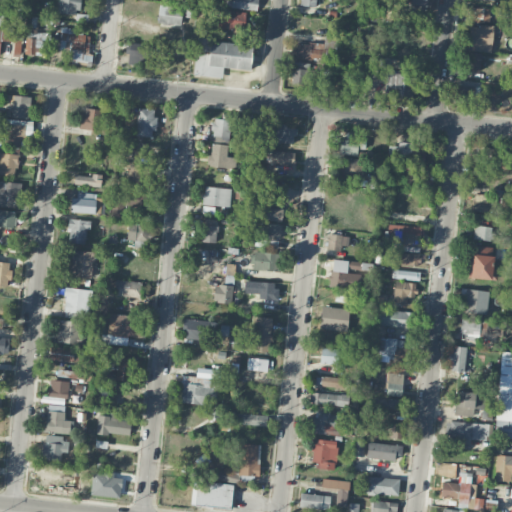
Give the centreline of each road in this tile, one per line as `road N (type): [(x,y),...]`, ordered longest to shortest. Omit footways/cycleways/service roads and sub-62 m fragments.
road 1 (residential): [(434,120),(0,72)]
road 2 (residential): [(59,79),(11,511)]
road 3 (residential): [(189,94),(142,511)]
road 4 (residential): [(322,108),(279,511)]
road 5 (residential): [(459,122),(414,511)]
road 6 (residential): [(448,0),(434,120)]
